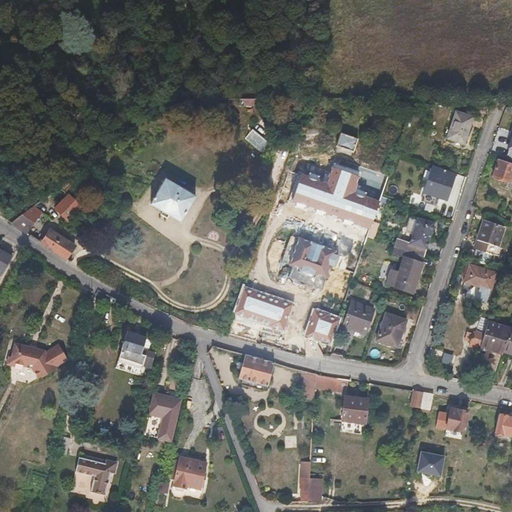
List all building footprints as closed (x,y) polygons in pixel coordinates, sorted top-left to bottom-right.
[(464,144),(473,117),(456,112),(447,138),(464,144)] [(244,139),(260,151),(268,140),(252,129),(244,139)] [(352,150),(357,137),(341,131),(337,144),(352,150)] [(510,182),(511,176),(511,164),(498,160),(492,177),(510,182)] [(444,199),(445,196),(453,172),(432,165),(423,192),(444,199)] [(360,176),(332,168),(327,182),(299,173),(291,202),(370,230),(380,201),(356,193),(360,176)] [(182,221),(198,196),(167,178),(152,204),(182,221)] [(81,207),(68,195),(55,208),(56,209),(67,221),(81,207)] [(433,212),(435,204),(423,201),(421,209),(433,212)] [(25,233),(40,212),(33,206),(11,223),(25,233)] [(425,249),(434,224),(417,218),(409,243),(425,249)] [(498,246),(504,227),(484,220),(477,239),(478,240),(473,254),(494,261),(496,255),(494,254),(496,246),(498,246)] [(74,246),(50,230),(41,243),(66,259),(74,246)] [(339,255),(335,254),(337,250),(292,234),(282,261),(301,268),(299,272),(316,278),(318,273),(328,276),(332,264),(336,265),(339,255)] [(0,245),(8,250),(13,242),(4,236),(0,243),(0,245)] [(422,258),(425,249),(409,243),(397,239),(394,248),(422,258)] [(422,258),(394,248),(392,254),(404,258),(420,263),(422,258)] [(0,275),(0,276),(11,256),(0,250),(0,275)] [(366,267),(369,259),(360,255),(357,264),(366,267)] [(412,294),(422,264),(420,263),(404,258),(399,274),(392,271),(387,285),(412,294)] [(486,303),(497,272),(469,263),(459,294),(486,303)] [(292,302),(246,287),(235,314),(283,331),(292,302)] [(365,334),(374,310),(351,302),(345,319),(339,316),(336,323),(365,334)] [(339,316),(314,308),(305,336),(329,344),(339,316)] [(396,347),(406,320),(386,313),(376,340),(396,347)] [(503,351),(510,330),(510,328),(488,321),(480,346),(502,353),(503,351)] [(511,354),(511,330),(510,330),(503,351),(511,354)] [(155,353),(148,351),(144,350),(147,339),(147,338),(127,332),(126,334),(125,333),(123,334),(122,338),(122,340),(124,341),(117,362),(141,370),(143,364),(151,367),(155,353)] [(148,351),(152,341),(147,339),(144,350),(148,351)] [(69,361),(59,346),(46,353),(45,351),(36,349),(36,346),(31,345),(30,347),(15,344),(12,357),(10,357),(7,364),(17,367),(18,365),(33,369),(40,380),(56,370),(56,369),(69,361)] [(267,387),(274,363),(245,355),(239,379),(267,387)] [(314,400),(316,374),(303,371),(301,390),(303,390),(302,398),(314,400)] [(419,408),(422,392),(412,390),(409,406),(419,408)] [(430,410),(433,394),(423,392),(420,408),(430,410)] [(171,441),(181,400),(155,393),(145,434),(171,441)] [(365,423),(368,399),(345,396),(342,420),(365,423)] [(464,432),(468,411),(458,409),(457,410),(451,409),(446,429),(464,432)] [(511,418),(509,418),(509,417),(500,414),(495,436),(496,437),(502,438),(504,437),(505,435),(511,437),(511,433),(511,418)] [(67,455),(72,438),(62,436),(58,453),(67,455)] [(115,473),(117,462),(106,459),(105,462),(79,456),(76,472),(94,477),(91,491),(106,495),(111,472),(115,473)] [(206,464),(180,458),(174,457),(168,478),(175,478),(173,490),(175,493),(181,495),(185,493),(202,497),(204,488),(201,487),(206,464)] [(308,501),(309,479),(310,462),(300,461),(299,487),(302,487),(301,501),(308,501)] [(167,492),(169,481),(159,479),(156,490),(167,492)] [(321,501),(322,480),(309,479),(308,501),(321,501)]
